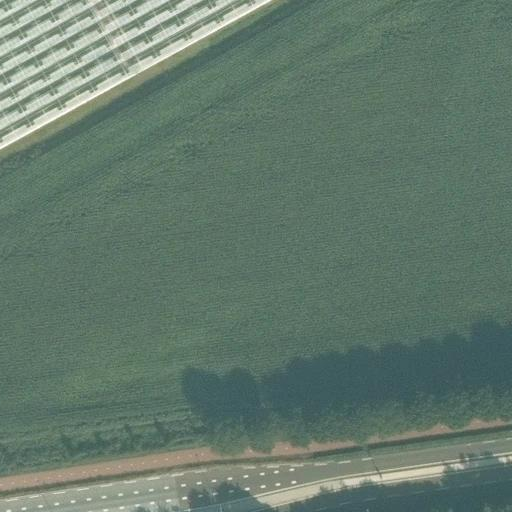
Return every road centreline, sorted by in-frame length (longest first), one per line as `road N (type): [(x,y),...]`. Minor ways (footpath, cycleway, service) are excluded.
road 1 (secondary): [(511,444),(33,511)]
road 2 (secondary): [(278,511),(511,471)]
